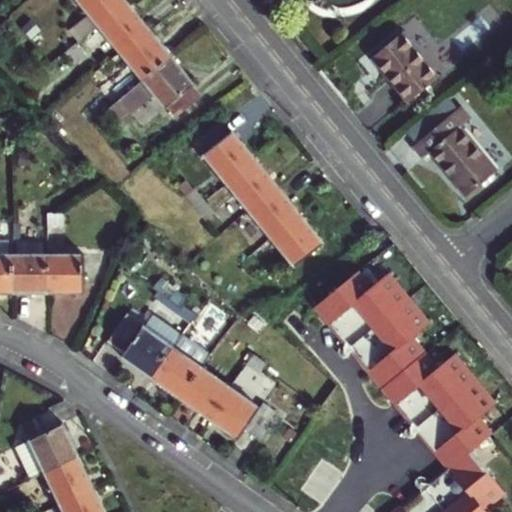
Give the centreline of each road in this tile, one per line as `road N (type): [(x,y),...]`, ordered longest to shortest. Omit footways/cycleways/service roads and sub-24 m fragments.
road 1 (residential): [(448,266),(231,0)]
road 2 (residential): [(0,335),(64,369),(251,511)]
road 3 (residential): [(338,511),(371,464),(372,440),(366,409),(315,334)]
